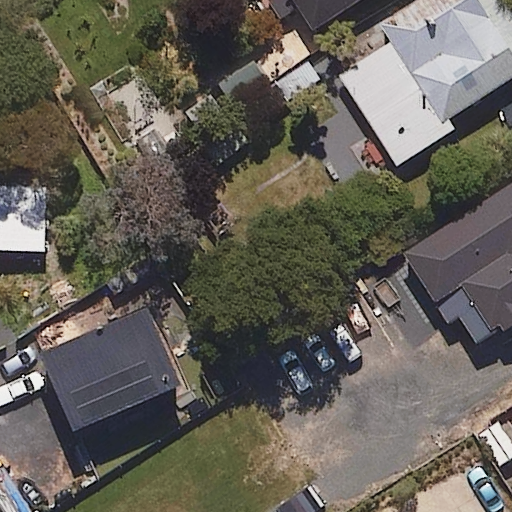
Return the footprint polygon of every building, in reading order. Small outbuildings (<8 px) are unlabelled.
[(341,0),(295,0),(308,21),(341,0)] [(511,3),(510,0),(406,0),(372,22),(385,41),(334,73),(393,164),(453,125),(447,115),(511,73),(511,3)] [(306,58),(272,81),(289,106),(323,83),(306,58)] [(252,60),(218,80),(234,107),(268,86),(252,60)] [(233,117),(198,140),(214,164),(248,141),(233,117)] [(511,177),(358,276),(386,319),(428,292),(446,321),(458,313),(474,337),(511,312),(511,177)] [(47,181),(0,179),(0,248),(44,250),(47,181)] [(54,327),(33,337),(70,422),(173,378),(141,302),(59,337),(54,327)]
